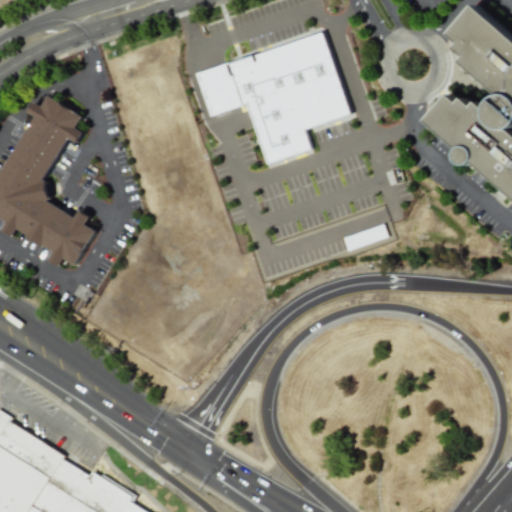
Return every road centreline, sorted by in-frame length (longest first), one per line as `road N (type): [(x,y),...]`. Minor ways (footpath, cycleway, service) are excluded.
road 1 (motorway): [(340,511),(278,451),(269,397),(283,359),(306,333),(348,311),(381,307),(416,310),(449,325),(496,376),(503,440),(462,511)]
road 2 (motorway): [(44,375),(210,511)]
road 3 (motorway): [(416,283),(330,292),(279,325),(236,374)]
road 4 (primary): [(44,375),(185,456)]
